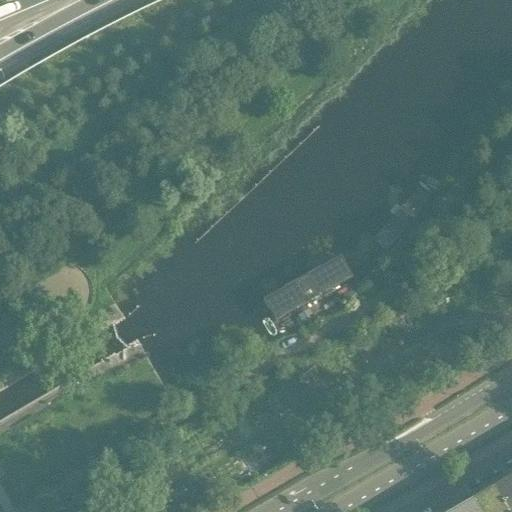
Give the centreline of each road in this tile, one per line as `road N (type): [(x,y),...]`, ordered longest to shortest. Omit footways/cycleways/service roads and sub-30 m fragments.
road 1 (secondary): [(511,378),(291,511)]
road 2 (secondary): [(339,511),(511,411)]
road 3 (residential): [(406,511),(511,449)]
